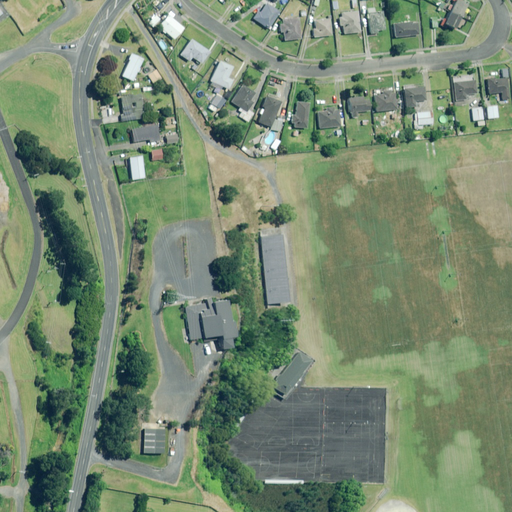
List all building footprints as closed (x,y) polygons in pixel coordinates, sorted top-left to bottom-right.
[(463,4),(454,0),(450,0),(440,24),(453,30),(457,21),(456,20),(463,4)] [(278,12),(265,3),(258,13),(256,11),(251,19),(266,29),(278,12)] [(374,12),(373,8),(366,9),(366,12),(361,13),(362,18),(367,18),(368,34),(376,33),(376,30),(382,30),(381,12),(374,12)] [(358,32),(356,10),(341,12),(341,19),(338,19),(338,25),(341,25),(342,34),(358,32)] [(182,28),(166,14),(157,25),(172,39),(182,28)] [(159,20),(154,15),(147,23),(152,27),(159,20)] [(288,19),(288,16),(280,17),(280,19),(277,20),(277,32),(281,32),(282,40),(298,39),(297,18),(289,19),(288,19)] [(330,36),(328,19),(310,20),(312,37),(330,36)] [(417,35),(416,22),(391,24),(392,37),(417,35)] [(208,52),(189,39),(179,55),(188,61),(190,57),(200,63),(208,52)] [(141,59),(129,54),(124,68),(122,68),(119,76),(132,81),(141,59)] [(231,67),(217,61),(208,81),(227,89),(230,80),(226,78),(231,67)] [(160,78),(154,70),(146,75),(152,84),(160,78)] [(504,78),(495,79),(495,76),(484,77),(486,94),(499,93),(500,100),(507,99),(506,88),(505,88),(504,78)] [(474,94),(472,77),(451,79),(453,101),(464,99),(463,95),(474,94)] [(412,87),(412,84),(401,86),(404,108),(414,107),(413,102),(423,100),(421,86),(412,87)] [(252,93),(241,85),(230,102),(239,107),(237,110),(241,113),(239,117),(247,122),(253,113),(247,110),(251,102),(248,100),(252,93)] [(393,90),(380,92),(380,95),(372,95),(373,112),(395,109),(393,90)] [(123,121),(142,117),(138,93),(118,97),(121,114),(118,114),(120,122),(123,121)] [(279,102),(263,96),(259,106),(263,108),(257,123),(269,127),(279,102)] [(361,99),(361,97),(346,98),(348,118),(355,117),(355,112),(367,111),(366,99),(361,99)] [(490,102),(490,99),(483,100),(483,107),(485,107),(486,119),(496,118),(495,101),(490,102)] [(307,103),(295,102),(294,111),(293,111),(291,127),(305,128),(307,103)] [(334,110),(333,107),(323,107),(324,111),(316,112),(318,128),(338,127),(337,110),(334,110)] [(481,120),(480,107),(470,109),(471,121),(481,120)] [(431,124),(430,111),(415,113),(416,121),(413,121),(414,129),(421,129),(421,125),(431,124)] [(282,123),(274,120),(271,129),(279,132),(282,123)] [(157,140),(154,126),(129,130),(131,142),(147,140),(148,142),(157,140)] [(175,142),(174,134),(163,136),(165,144),(175,142)] [(161,159),(159,148),(149,150),(150,161),(161,159)] [(143,178),(139,156),(127,159),(131,180),(143,178)] [(284,302),(277,235),(258,237),(265,304),(284,302)] [(173,302),(173,293),(163,294),(164,303),(173,302)] [(214,303),(177,310),(184,347),(205,343),(208,354),(223,351),(214,303)] [(267,385),(281,396),(307,362),(293,352),(267,385)] [(162,430),(141,429),(140,453),(161,454),(162,430)]
